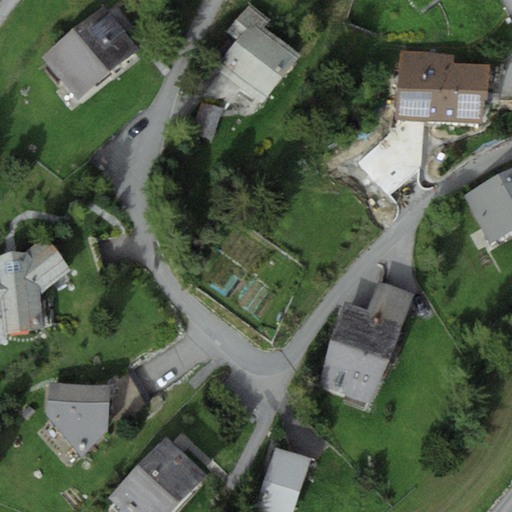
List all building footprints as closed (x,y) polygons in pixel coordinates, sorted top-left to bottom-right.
[(302,65),(264,32),(271,25),(252,8),(227,36),(238,45),(214,71),(260,112),(302,65)] [(43,66),(78,111),(140,62),(104,17),(43,66)] [(395,125),(437,130),(445,61),(403,57),(395,125)] [(454,62),(445,61),(437,130),(482,135),(489,78),(452,73),(454,62)] [(205,140),(216,110),(201,105),(191,135),(205,140)] [(511,179),(465,206),(492,255),(511,243),(511,179)] [(5,341),(45,338),(41,300),(70,281),(46,246),(24,262),(0,264),(0,321),(2,322),(5,341)] [(368,321),(346,314),(320,395),(371,415),(392,373),(414,304),(378,291),(368,321)] [(110,398),(49,393),(47,427),(82,462),(107,444),(110,398)] [(109,507),(114,511),(184,511),(207,489),(167,449),(109,507)] [(297,511),(312,471),(276,458),(256,511),(297,511)]
